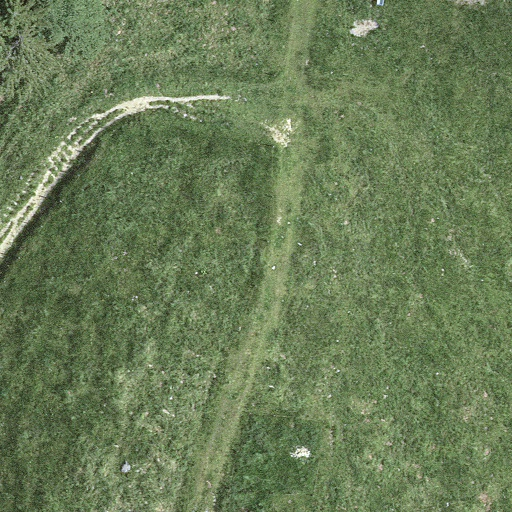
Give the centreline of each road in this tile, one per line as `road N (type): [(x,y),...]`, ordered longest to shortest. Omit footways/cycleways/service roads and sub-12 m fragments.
road 1 (track): [(202,511),(207,459),(271,321),(302,156),(255,110),(146,106),(69,154),(0,236)]
road 2 (track): [(298,0),(280,134)]
